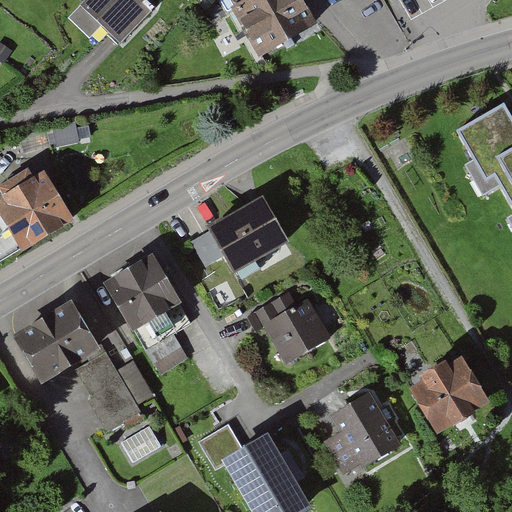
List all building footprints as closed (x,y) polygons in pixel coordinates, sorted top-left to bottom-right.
[(88,45),(100,33),(121,50),(153,16),(160,0),(89,0),(67,24),(88,45)] [(268,53),(275,66),(313,45),(288,0),(273,0),(254,11),(256,15),(228,31),(246,65),(268,53)] [(511,116),(505,105),(457,134),(474,163),(465,168),(483,200),(503,188),(511,203),(511,216),(507,219),(511,228),(511,116)] [(0,262),(77,215),(45,163),(32,172),(27,164),(0,180),(0,189),(2,193),(0,194),(0,209),(0,262)] [(232,271),(292,237),(264,188),(206,221),(213,234),(192,246),(207,273),(227,262),(232,271)] [(96,276),(159,376),(189,357),(174,333),(192,322),(145,247),(136,253),(133,248),(109,262),(111,266),(96,276)] [(69,291),(11,327),(41,375),(83,349),(92,363),(79,371),(94,396),(88,400),(109,434),(143,413),(139,406),(157,395),(133,358),(117,368),(69,291)] [(279,372),(327,347),(299,295),(232,330),(240,345),(260,335),(279,372)] [(429,431),(481,400),(454,354),(440,362),(436,356),(412,369),(418,380),(404,388),(429,431)] [(351,472),(355,478),(403,449),(368,391),(323,418),(336,438),(320,448),(339,479),(351,472)] [(151,425),(122,441),(134,463),(164,446),(151,425)] [(249,511),(290,511),(308,502),(278,450),(229,478),(249,511)] [(161,511),(154,501),(136,511),(161,511)]
